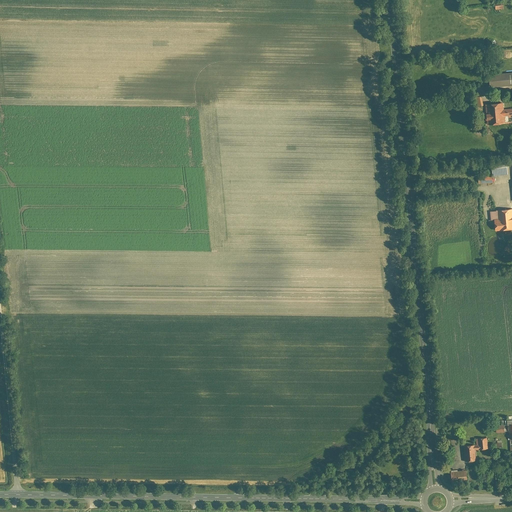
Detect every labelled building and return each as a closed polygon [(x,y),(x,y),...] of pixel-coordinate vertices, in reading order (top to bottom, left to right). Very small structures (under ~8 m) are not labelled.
[(490,87),(511,84),(511,72),(489,74),(490,87)] [(505,109),(504,102),(487,104),(489,125),(507,123),(506,116),(505,109)] [(506,162),(491,164),(492,177),(508,175),(506,162)] [(511,209),(494,211),(496,232),(511,231),(511,209)] [(496,426),(497,434),(508,433),(507,425),(496,426)] [(478,439),(479,451),(488,450),(488,439),(478,439)] [(466,448),(467,463),(475,462),(475,447),(466,448)] [(451,472),(451,482),(467,482),(467,472),(451,472)]
